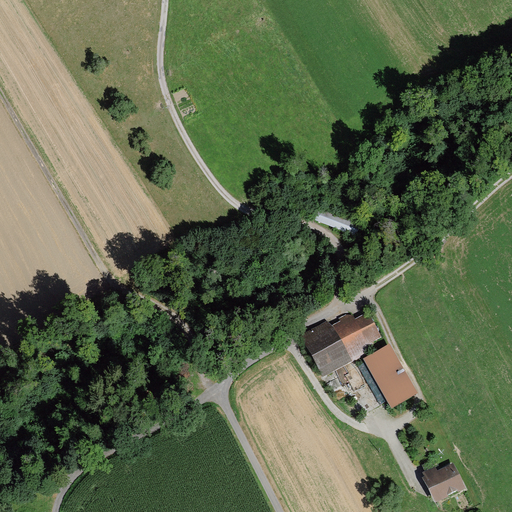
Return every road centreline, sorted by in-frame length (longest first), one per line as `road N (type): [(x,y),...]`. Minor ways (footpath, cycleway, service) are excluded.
road 1 (track): [(163,0),(162,91),(191,149),(234,206),(323,232),(341,254),(337,307)]
road 2 (residential): [(55,511),(80,468),(218,391),(239,369)]
